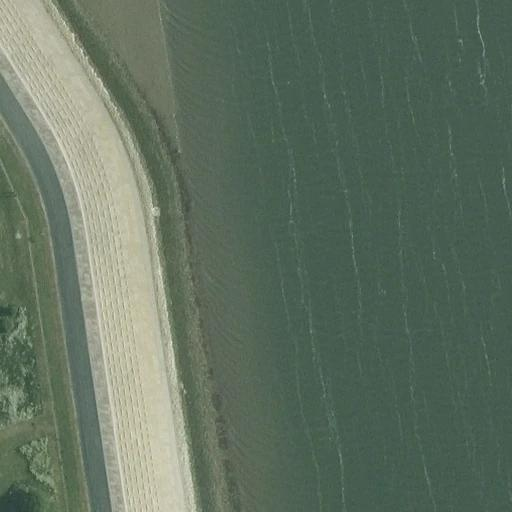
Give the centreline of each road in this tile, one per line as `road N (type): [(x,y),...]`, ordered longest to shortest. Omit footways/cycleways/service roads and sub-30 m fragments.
road 1 (track): [(112,511),(70,209),(50,153),(0,71)]
road 2 (track): [(91,511),(41,193),(0,120)]
